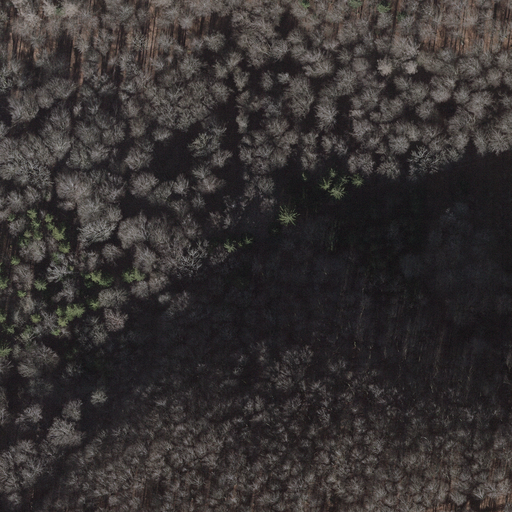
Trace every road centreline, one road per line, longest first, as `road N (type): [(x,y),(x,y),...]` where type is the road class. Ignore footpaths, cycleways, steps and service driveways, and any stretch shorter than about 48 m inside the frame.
road 1 (track): [(0,379),(76,314),(352,202),(511,155)]
road 2 (track): [(197,0),(139,57),(46,94),(0,96)]
